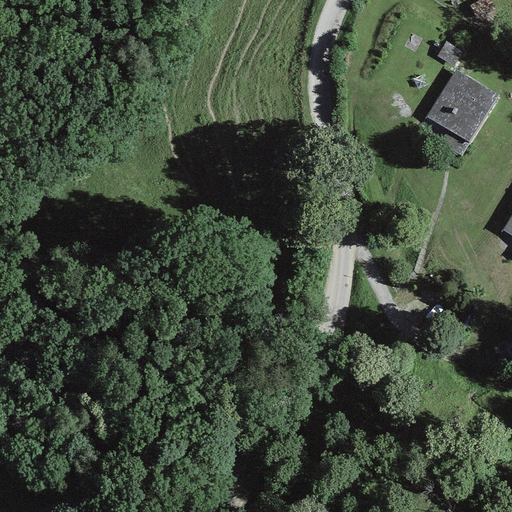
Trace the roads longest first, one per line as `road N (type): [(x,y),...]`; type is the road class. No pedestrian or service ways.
road 1 (unclassified): [(348,226),(329,332),(304,385),(261,452),(191,511)]
road 2 (unclassified): [(348,226),(319,71),(340,0)]
road 3 (unclassified): [(419,340),(389,307),(348,226)]
